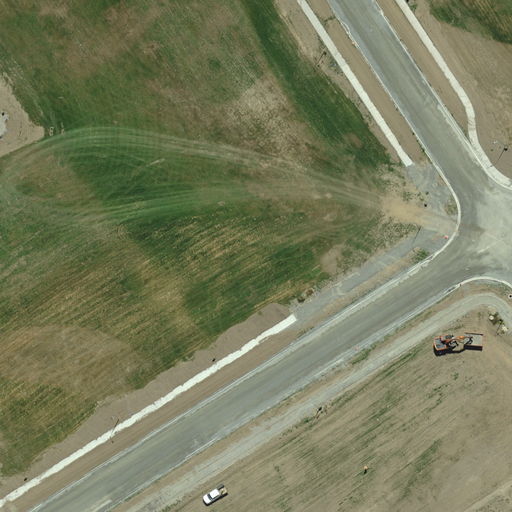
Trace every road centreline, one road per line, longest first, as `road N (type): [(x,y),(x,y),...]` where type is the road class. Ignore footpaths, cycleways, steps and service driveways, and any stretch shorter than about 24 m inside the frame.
road 1 (residential): [(506,233),(61,511)]
road 2 (residential): [(350,0),(506,233)]
